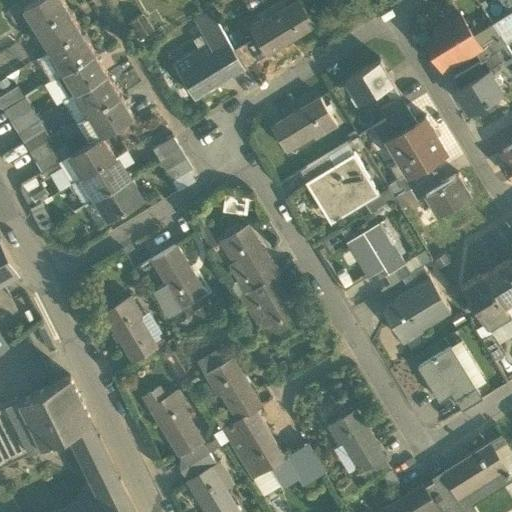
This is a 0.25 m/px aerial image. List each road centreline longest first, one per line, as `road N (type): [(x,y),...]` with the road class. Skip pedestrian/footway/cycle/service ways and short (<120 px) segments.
road 1 (residential): [(231,131),(244,104),(388,16),(511,212)]
road 2 (residential): [(42,281),(160,511)]
road 3 (residential): [(42,281),(213,180),(231,131)]
road 4 (residential): [(360,344),(231,131)]
road 5 (residential): [(511,400),(430,453),(360,344)]
